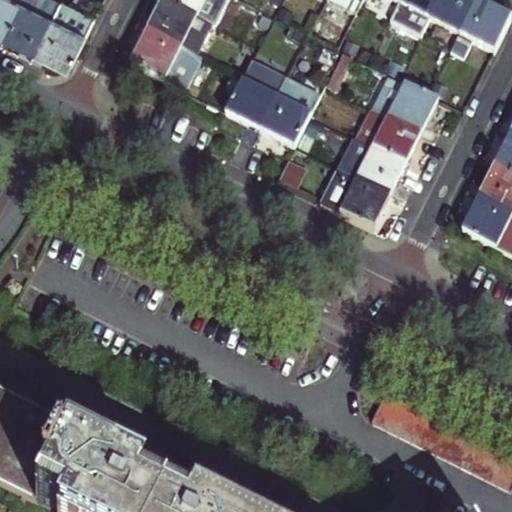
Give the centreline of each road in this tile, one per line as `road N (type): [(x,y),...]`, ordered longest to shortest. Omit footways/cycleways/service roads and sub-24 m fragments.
road 1 (residential): [(0,148),(364,331)]
road 2 (residential): [(393,275),(68,111)]
road 3 (residential): [(511,54),(393,275)]
road 4 (residential): [(364,331),(511,405)]
road 5 (residential): [(511,334),(393,275)]
road 6 (residential): [(68,111),(124,0)]
